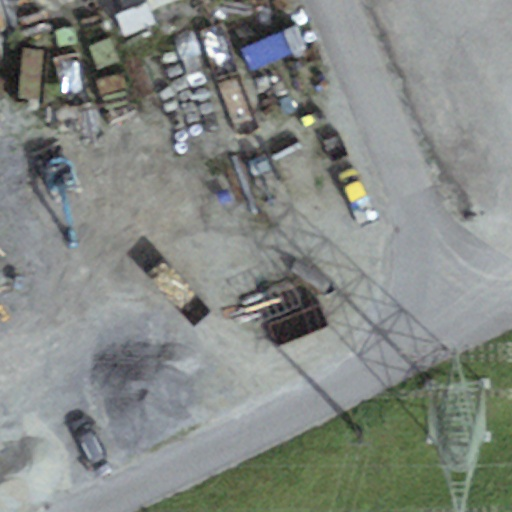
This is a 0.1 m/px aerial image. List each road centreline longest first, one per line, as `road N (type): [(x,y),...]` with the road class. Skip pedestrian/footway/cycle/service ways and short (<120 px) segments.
road 1 (residential): [(468,334),(89,511)]
road 2 (residential): [(326,0),(468,334)]
